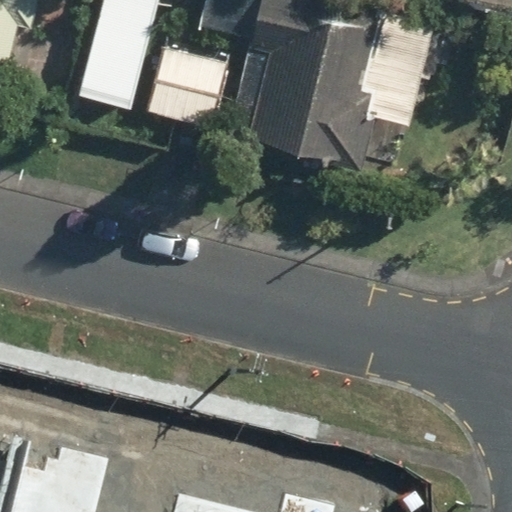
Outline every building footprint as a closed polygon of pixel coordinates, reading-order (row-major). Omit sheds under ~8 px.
[(0,0),(0,65),(10,68),(27,0),(0,0)] [(98,0),(46,0),(44,15),(93,25),(98,0)] [(435,17),(360,0),(204,0),(201,16),(246,26),(223,131),(401,171),(435,17)] [(155,39),(141,106),(179,114),(168,163),(200,170),(225,54),(155,39)] [(65,511),(67,504),(22,493),(17,511),(65,511)]
